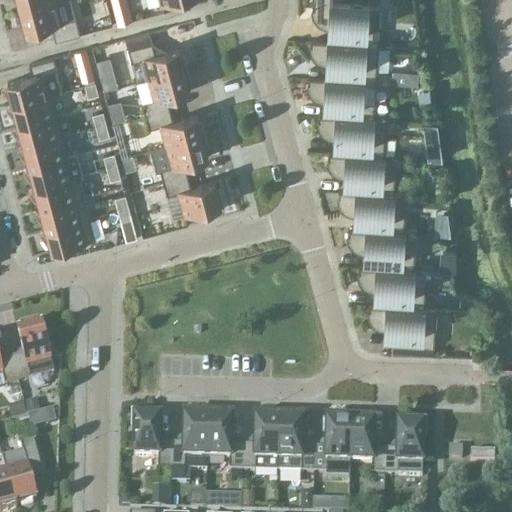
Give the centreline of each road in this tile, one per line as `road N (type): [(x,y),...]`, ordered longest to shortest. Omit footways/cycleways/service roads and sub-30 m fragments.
road 1 (residential): [(95,511),(101,271)]
road 2 (residential): [(304,218),(261,52),(278,0)]
road 3 (residential): [(101,271),(304,218)]
road 4 (residential): [(346,364),(301,388),(167,384)]
road 5 (residential): [(346,364),(304,218)]
road 6 (residential): [(490,377),(364,373),(346,364)]
